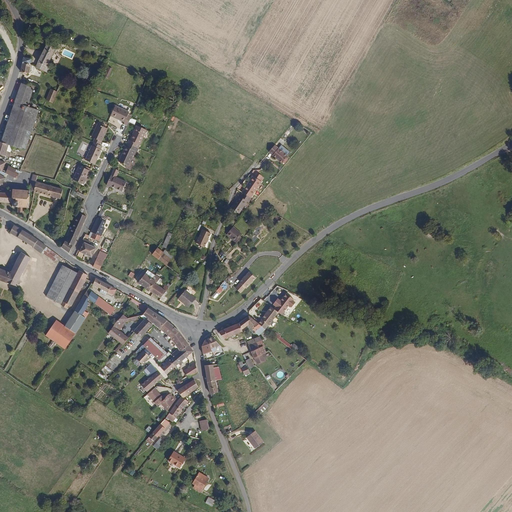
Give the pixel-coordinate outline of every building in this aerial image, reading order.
[(45,72),(56,49),(47,45),(36,69),(45,72)] [(29,74),(31,67),(29,66),(23,64),(21,73),(23,77),(24,75),(26,75),(27,73),(29,74)] [(29,101),(34,88),(22,83),(0,141),(0,142),(8,145),(9,145),(12,137),(20,140),(23,132),(19,131),(20,127),(17,126),(23,109),(24,109),(27,100),(29,101)] [(53,103),(58,92),(51,89),(47,101),(53,103)] [(25,151),(40,110),(27,105),(29,101),(27,100),(24,109),(23,109),(17,126),(20,127),(19,131),(23,132),(20,140),(12,137),(9,145),(25,151)] [(130,113),(132,110),(118,103),(113,113),(127,120),(126,122),(129,124),(134,114),(130,113)] [(101,142),(109,125),(98,120),(92,133),(95,134),(93,138),(101,142)] [(140,146),(148,128),(139,124),(132,138),(130,137),(129,141),(140,146)] [(129,164),(136,149),(138,150),(140,146),(129,141),(120,160),(129,164)] [(0,155),(4,157),(8,145),(0,142),(0,155)] [(95,162),(102,147),(95,143),(88,158),(95,162)] [(275,144),(268,151),(282,163),(288,155),(275,144)] [(83,181),(88,171),(89,172),(91,168),(81,163),(74,177),(83,181)] [(11,176),(14,168),(9,166),(6,174),(11,176)] [(127,181),(117,176),(121,169),(115,167),(107,183),(111,185),(111,184),(122,189),(127,181)] [(18,173),(19,171),(14,168),(11,176),(16,178),(18,173)] [(38,180),(40,173),(35,172),(31,183),(33,184),(36,185),(38,180)] [(251,197),(262,180),(253,175),(243,192),(244,193),(251,197)] [(59,187),(47,182),(46,183),(45,183),(45,182),(38,180),(36,185),(35,188),(55,196),(59,187)] [(29,200),(29,197),(30,197),(30,195),(29,195),(29,191),(30,191),(30,190),(29,190),(29,189),(28,189),(28,190),(25,190),(25,189),(24,189),(24,190),(18,190),(19,188),(17,188),(17,189),(11,189),(11,191),(7,191),(7,190),(5,190),(5,191),(2,191),(2,190),(1,190),(1,191),(0,190),(0,201),(10,202),(10,206),(17,206),(16,212),(23,212),(23,207),(28,207),(28,205),(28,202),(29,202),(29,200)] [(239,216),(251,197),(244,193),(241,197),(240,196),(231,211),(239,216)] [(69,252),(84,213),(78,210),(62,247),(69,252)] [(101,234),(99,233),(105,219),(98,215),(87,235),(98,240),(101,234)] [(57,253),(29,234),(14,225),(10,233),(54,259),(57,253)] [(236,241),(243,233),(234,226),(227,234),(236,241)] [(205,245),(212,231),(204,227),(197,241),(205,245)] [(168,232),(163,246),(167,248),(172,233),(168,232)] [(88,243),(89,241),(82,238),(77,250),(91,257),(96,247),(88,243)] [(165,250),(158,247),(152,254),(166,266),(173,257),(165,250)] [(13,273),(0,267),(0,278),(18,286),(33,256),(24,252),(13,273)] [(98,256),(93,266),(100,269),(105,259),(99,256),(98,256)] [(59,302),(75,270),(59,262),(43,294),(59,302)] [(70,303),(85,272),(76,268),(75,270),(59,302),(58,303),(64,305),(65,303),(68,304),(70,303)] [(144,285),(151,276),(154,273),(149,269),(146,273),(144,271),(137,281),(144,285)] [(241,292),(246,286),(247,287),(256,277),(250,271),(240,281),(241,282),(236,287),(241,292)] [(156,282),(160,276),(155,273),(154,273),(151,276),(144,285),(148,288),(153,281),(156,282)] [(116,288),(95,278),(92,283),(100,288),(106,292),(106,293),(112,296),(116,288)] [(162,287),(156,282),(151,289),(160,296),(166,289),(162,287)] [(185,289),(177,298),(188,307),(196,298),(185,289)] [(91,304),(96,297),(89,290),(84,296),(88,299),(87,300),(91,304)] [(216,290),(211,296),(216,300),(220,294),(216,290)] [(83,308),(85,304),(85,303),(87,300),(88,299),(84,296),(82,295),(73,308),(84,315),(87,310),(83,308)] [(299,309),(301,306),(300,304),(299,303),(300,301),(292,296),(287,303),(284,301),(279,307),(282,309),(284,311),(290,315),(295,308),(297,309),(299,309)] [(108,305),(96,297),(91,304),(93,305),(95,307),(103,312),(108,305)] [(147,307),(137,300),(136,302),(140,305),(139,306),(145,310),(147,307)] [(108,315),(113,308),(108,305),(103,312),(108,315)] [(269,325),(279,311),(272,305),(261,319),(269,325)] [(73,331),(84,315),(73,308),(62,323),(73,331)] [(165,320),(150,310),(147,315),(146,316),(160,326),(161,325),(165,320)] [(118,329),(126,317),(121,314),(107,332),(113,336),(119,329),(118,329)] [(258,323),(248,316),(239,323),(241,327),(248,323),(253,327),(258,323)] [(73,331),(62,323),(54,318),(46,331),(52,335),(55,337),(65,343),(73,331)] [(141,336),(152,323),(145,318),(133,331),(140,335),(141,336)] [(189,343),(175,327),(165,320),(161,325),(178,347),(173,351),(176,354),(183,348),(189,343)] [(223,338),(242,329),(241,327),(239,323),(224,328),(219,331),(223,338)] [(261,327),(262,326),(258,323),(253,327),(256,331),(261,327)] [(128,336),(119,329),(113,336),(123,343),(128,336)] [(140,335),(133,331),(130,334),(137,339),(140,335)] [(167,351),(146,332),(139,340),(159,359),(167,351)] [(276,332),(274,335),(293,350),(296,347),(297,348),(298,346),(295,344),(294,346),(276,332)] [(261,340),(258,333),(254,335),(256,339),(256,340),(258,345),(262,344),(264,343),(263,340),(261,340)] [(219,344),(212,335),(207,338),(212,346),(219,344)] [(212,346),(207,338),(205,339),(202,343),(203,351),(213,348),(212,346)] [(258,345),(256,340),(248,343),(251,349),(258,345)] [(194,349),(189,343),(183,348),(188,354),(194,349)] [(264,356),(261,350),(265,349),(262,344),(258,345),(251,349),(256,359),(264,356)] [(188,354),(183,348),(176,354),(172,357),(178,363),(181,360),(183,362),(190,356),(188,354)] [(144,349),(136,357),(142,364),(150,356),(144,349)] [(170,369),(178,363),(172,357),(165,364),(170,369)] [(246,364),(244,360),(241,361),(239,357),(238,357),(240,361),(239,362),(241,367),(246,364)] [(245,360),(249,369),(254,366),(251,357),(245,360)] [(170,369),(165,364),(162,367),(166,373),(170,369)] [(218,389),(213,364),(205,366),(210,391),(218,389)] [(187,378),(195,373),(190,366),(182,373),(187,378)] [(158,380),(166,373),(162,367),(153,374),(158,380)] [(150,387),(158,380),(153,374),(145,381),(150,387)] [(193,388),(200,383),(198,376),(179,389),(183,394),(184,395),(193,388)] [(164,393),(157,385),(150,391),(157,398),(160,396),(164,393)] [(169,409),(179,396),(176,393),(173,391),(167,395),(163,399),(169,409)] [(183,407),(189,399),(184,395),(183,394),(177,402),(183,407)] [(174,419),(183,407),(177,402),(166,417),(169,419),(171,416),(174,419)] [(166,426),(171,421),(169,419),(166,417),(162,423),(166,426)] [(157,439),(166,426),(162,423),(152,435),(157,439)] [(246,438),(255,449),(264,442),(255,431),(246,438)] [(153,446),(157,450),(164,441),(160,438),(153,446)] [(177,466),(183,457),(173,450),(167,459),(177,466)] [(200,492),(208,479),(198,472),(192,483),(194,485),(192,488),(200,492)] [(210,506),(214,500),(209,497),(205,503),(210,506)]
